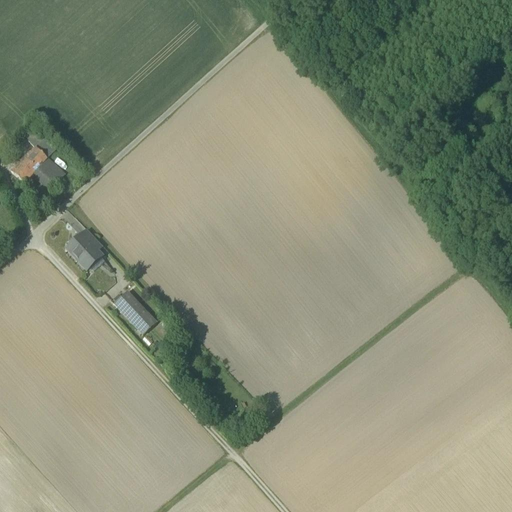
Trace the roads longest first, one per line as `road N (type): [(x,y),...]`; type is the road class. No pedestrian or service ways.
road 1 (track): [(266,21),(511,309)]
road 2 (track): [(32,233),(290,0)]
road 3 (track): [(472,260),(232,454)]
road 4 (track): [(283,511),(132,343)]
